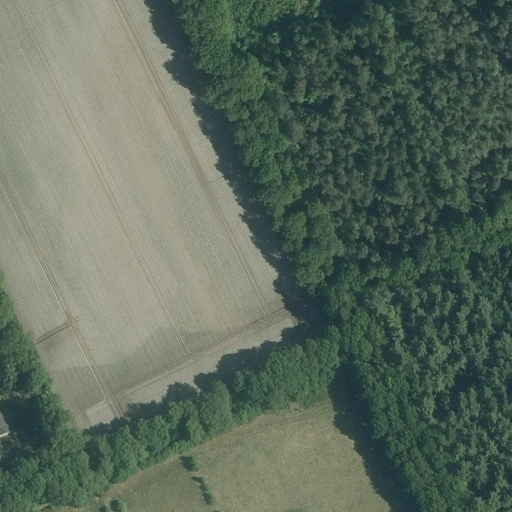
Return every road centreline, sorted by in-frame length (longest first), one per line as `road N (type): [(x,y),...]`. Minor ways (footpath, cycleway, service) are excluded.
road 1 (unknown): [(29,511),(321,372),(363,322)]
road 2 (unknown): [(362,306),(350,269),(318,238),(250,97),(211,73),(177,0)]
